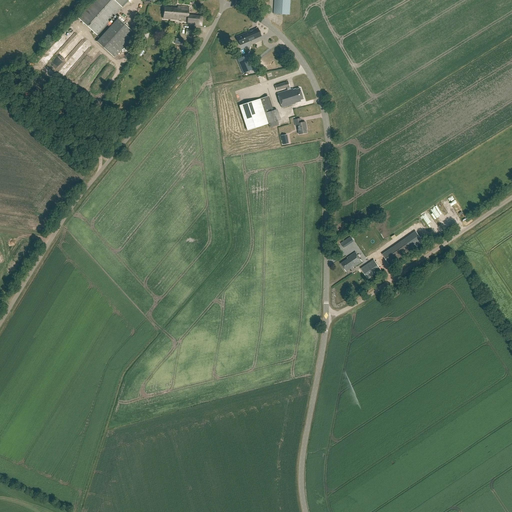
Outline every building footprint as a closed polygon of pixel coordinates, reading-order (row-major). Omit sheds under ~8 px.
[(128,0),(93,0),(77,18),(97,35),(101,31),(102,33),(105,30),(104,28),(107,25),(110,23),(109,22),(128,0)] [(290,0),(273,0),(273,14),(289,15),(290,0)] [(190,7),(179,5),(179,8),(165,6),(164,18),(188,21),(188,24),(203,25),(204,16),(189,14),(190,7)] [(131,31),(118,18),(97,42),(114,58),(131,39),(127,36),(131,31)] [(253,29),(237,36),(239,40),(241,40),(242,43),(260,36),(257,29),(253,31),(253,29)] [(246,55),(237,59),(243,74),(252,70),(246,55)] [(290,87),(288,82),(275,86),(277,91),(287,88),(288,91),(278,94),(282,108),(295,104),(301,102),(301,101),(303,100),(300,89),(296,90),(296,89),(293,90),(292,90),(290,90),(290,87)] [(273,111),(269,96),(239,106),(247,130),(268,124),(269,128),(279,125),(277,121),(280,120),(277,110),(273,111)] [(301,123),(301,119),(295,120),(296,126),(297,126),(299,135),(307,133),(306,127),(306,122),(301,123)] [(423,219),(425,222),(438,213),(435,210),(423,219)] [(384,228),(379,231),(388,244),(392,240),(384,228)] [(366,257),(382,247),(374,235),(358,245),(366,257)] [(412,250),(405,239),(383,254),(390,265),(412,250)] [(362,262),(356,252),(347,258),(348,259),(341,264),(346,272),(353,267),(354,268),(362,262)] [(381,271),(374,260),(361,269),(369,280),(381,271)]
